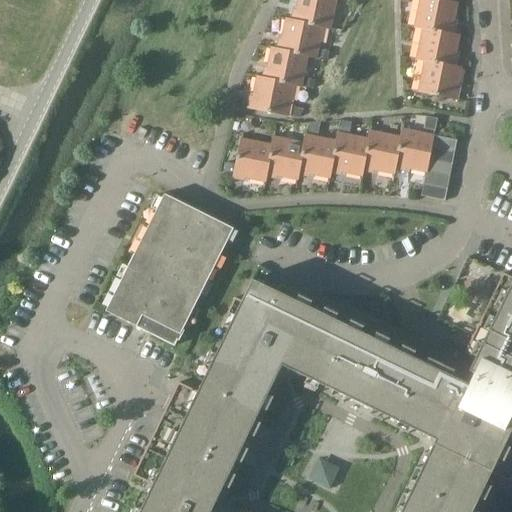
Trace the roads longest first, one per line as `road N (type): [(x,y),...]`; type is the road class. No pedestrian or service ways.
road 1 (residential): [(466,217),(362,201),(216,202),(208,181),(226,108),(271,0)]
road 2 (unclassified): [(89,0),(28,127)]
